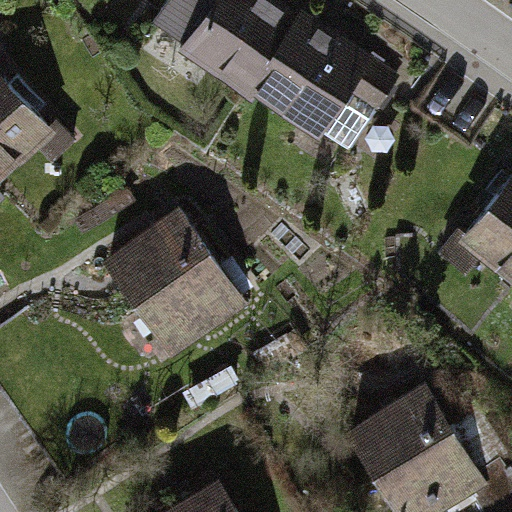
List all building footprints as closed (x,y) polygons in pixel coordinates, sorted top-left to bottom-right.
[(300,9),(286,0),(210,0),(177,54),(246,96),(300,9)] [(246,96),(315,139),(369,51),(300,9),(246,96)] [(0,179),(49,130),(0,77),(0,179)] [(511,161),(452,239),(511,285),(511,161)] [(251,307),(181,207),(99,260),(168,359),(251,307)] [(426,385),(346,435),(390,511),(451,511),(487,491),(426,385)] [(235,511),(221,485),(174,511),(235,511)]
